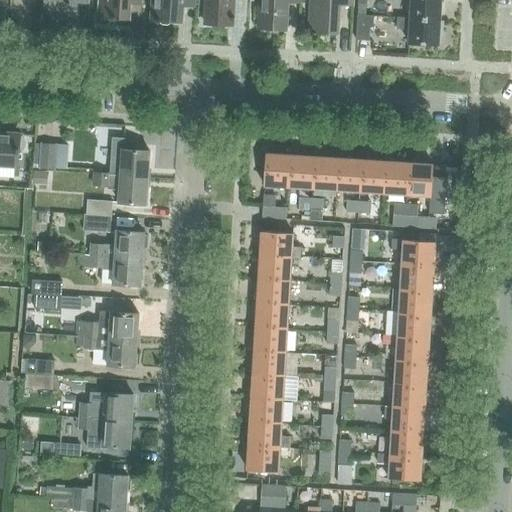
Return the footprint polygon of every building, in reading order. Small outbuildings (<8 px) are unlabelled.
[(46,0),(45,14),(51,14),(52,19),(67,19),(70,15),(75,16),(76,5),(76,0),(46,0)] [(98,0),(98,17),(130,19),(131,4),(143,5),(143,0),(98,0)] [(152,0),(151,20),(182,23),(183,0),(152,0)] [(206,0),(205,24),(233,26),(234,0),(206,0)] [(259,0),(258,28),(286,30),(288,2),(300,2),(299,0),(259,0)] [(339,0),(351,1),(350,0),(313,0),(312,32),(337,34),(339,0)] [(366,0),(357,0),(357,8),(366,9),(366,0)] [(411,0),(410,18),(441,20),(441,0),(411,0)] [(358,15),(356,41),(370,41),(371,28),(374,28),(375,16),(358,15)] [(398,17),(397,29),(410,29),(409,43),(439,45),(439,44),(443,44),(446,42),(446,38),(446,34),(444,32),(440,31),(441,20),(410,18),(398,17)] [(0,165),(18,166),(20,134),(0,132),(0,165)] [(94,172),(94,173),(148,177),(150,150),(133,149),(134,139),(113,137),(111,173),(94,172)] [(33,169),(54,170),(55,146),(35,144),(33,169)] [(264,185),(289,187),(291,155),(266,153),(264,185)] [(314,157),(291,155),(289,187),(312,188),(314,157)] [(338,158),(314,157),(312,188),(336,190),(338,158)] [(362,160),(338,158),(336,190),(360,192),(362,160)] [(386,161),(362,160),(360,192),(384,193),(386,161)] [(410,163),(386,161),(384,193),(407,195),(410,163)] [(410,163),(407,195),(431,196),(430,213),(445,214),(447,178),(433,177),(434,164),(410,163)] [(33,171),(32,183),(43,184),(44,172),(33,171)] [(148,177),(94,173),(93,188),(120,189),(119,202),(146,204),(148,177)] [(17,188),(29,189),(30,177),(18,176),(17,188)] [(276,195),(264,194),(262,217),(287,219),(287,207),(276,206),(276,195)] [(299,209),(312,209),(312,198),(300,197),(299,209)] [(312,198),(312,209),(314,209),(323,210),(324,199),(312,198)] [(87,200),(87,213),(112,215),(113,201),(87,200)] [(347,211),(359,212),(360,201),(347,200),(347,211)] [(360,201),(359,212),(371,213),(372,202),(360,201)] [(394,204),(394,214),(418,216),(419,205),(394,204)] [(312,209),(311,220),(323,221),(323,210),(314,209),(312,209)] [(112,215),(87,213),(84,213),(83,229),(111,231),(112,215)] [(418,216),(394,214),(393,226),(418,227),(418,216)] [(105,245),(105,255),(115,256),(143,258),(143,247),(147,246),(148,235),(144,233),(144,231),(133,230),(117,229),(116,245),(105,245)] [(260,255),(292,257),(301,258),(302,247),(293,247),(294,233),(261,231),(260,255)] [(333,247),(344,248),(345,236),(334,236),(333,247)] [(404,249),(403,264),(434,266),(436,242),(393,239),(392,249),(404,249)] [(38,242),(38,251),(49,252),(50,243),(38,242)] [(92,244),(91,254),(105,255),(105,245),(92,244)] [(351,272),(360,272),(362,272),(364,249),(352,248),(351,272)] [(80,253),(79,265),(102,267),(101,282),(114,283),(141,285),(143,258),(115,256),(105,255),(91,254),(80,253)] [(260,255),(259,279),(291,281),(292,257),(260,255)] [(403,264),(401,288),(433,290),(434,266),(403,264)] [(330,295),(341,296),(343,271),(332,270),(330,295)] [(259,279),(257,303),(289,305),(291,281),(259,279)] [(37,280),(36,292),(62,294),(62,282),(37,280)] [(401,288),(400,311),(431,313),(433,290),(401,288)] [(36,292),(35,309),(60,311),(62,294),(36,292)] [(349,295),(348,319),(360,320),(361,296),(349,295)] [(257,303),(256,326),(288,328),(289,305),(257,303)] [(77,335),(85,336),(137,340),(139,313),(100,311),(99,322),(78,321),(77,335)] [(400,311),(398,335),(430,337),(431,313),(400,311)] [(327,343),(338,343),(340,319),(329,319),(327,343)] [(256,326),(254,350),(287,352),(288,328),(256,326)] [(23,335),(22,348),(31,348),(36,345),(36,336),(23,335)] [(398,335),(397,359),(429,361),(430,337),(398,335)] [(137,340),(85,336),(85,347),(94,348),(93,364),(135,366),(137,340)] [(346,343),(345,367),(357,368),(358,344),(346,343)] [(254,350),(253,374),(285,376),(287,352),(254,350)] [(27,359),(26,373),(54,374),(55,360),(27,359)] [(397,359),(395,382),(427,384),(429,361),(397,359)] [(324,390),(335,391),(337,367),(326,366),(324,390)] [(54,374),(26,373),(25,387),(53,389),(54,374)] [(253,374),(251,397),(284,399),(285,376),(253,374)] [(395,382),(394,406),(426,408),(427,384),(395,382)] [(80,415),(80,417),(132,420),(134,394),(125,393),(106,392),(90,391),(90,403),(81,403),(80,415)] [(343,391),(342,415),(353,416),(355,392),(343,391)] [(251,397),(250,421),(282,423),(284,399),(251,397)] [(393,418),(392,430),(424,432),(426,408),(394,406),(386,405),(385,417),(393,418)] [(321,438),(332,439),(334,415),(323,414),(321,438)] [(80,417),(80,427),(89,428),(88,448),(104,449),(104,445),(130,447),(132,420),(80,417)] [(250,421),(248,445),(281,447),(290,448),(291,437),(281,436),(282,423),(250,421)] [(392,430),(391,453),(423,455),(424,432),(392,430)] [(340,438),(339,463),(350,463),(352,439),(340,438)] [(41,441),(40,455),(80,458),(81,444),(41,441)] [(281,447),(248,445),(247,469),(279,471),(281,447)] [(0,448),(0,468),(7,469),(8,449),(0,448)] [(319,473),(330,474),(331,451),(320,450),(319,473)] [(378,452),(377,464),(390,464),(389,477),(421,480),(423,455),(391,453),(378,452)] [(351,466),(338,466),(337,484),(351,485),(351,466)] [(87,489),(87,500),(99,500),(127,502),(128,475),(101,473),(93,473),(92,487),(87,486),(87,489)] [(263,485),(262,495),(285,497),(286,486),(263,485)] [(46,486),(46,497),(54,498),(87,500),(87,489),(75,488),(46,486)] [(394,493),(393,505),(404,505),(417,506),(418,494),(394,493)] [(272,511),(272,507),(285,508),(285,497),(262,495),(261,511),(272,511)] [(54,498),(53,508),(74,509),(87,510),(87,511),(86,511),(125,511),(127,502),(99,500),(87,500),(54,498)] [(322,499),(321,510),(333,511),(334,500),(322,499)] [(356,511),(380,511),(381,503),(357,501),(356,511)]
